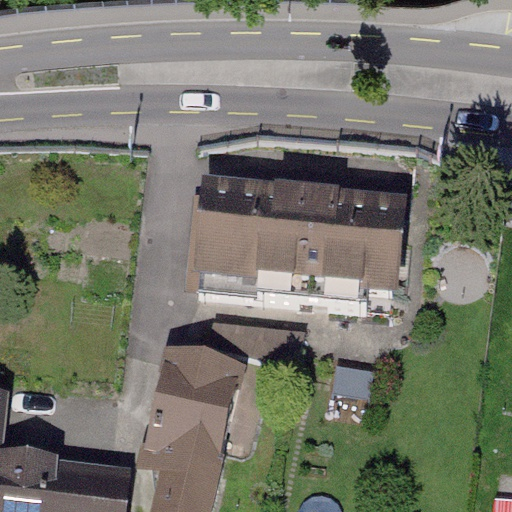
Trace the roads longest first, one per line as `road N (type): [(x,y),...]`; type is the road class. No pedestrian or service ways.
road 1 (primary): [(511,66),(380,51),(206,48),(0,65)]
road 2 (primary): [(0,104),(198,97),(511,122)]
